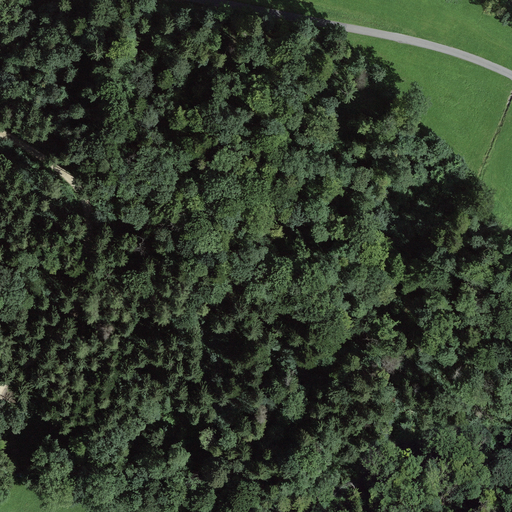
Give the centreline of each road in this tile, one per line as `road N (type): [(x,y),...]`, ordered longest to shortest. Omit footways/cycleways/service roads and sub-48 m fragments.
road 1 (track): [(0,133),(67,178),(85,200),(91,232),(64,333),(0,391)]
road 2 (unclassified): [(233,0),(463,54),(511,74)]
